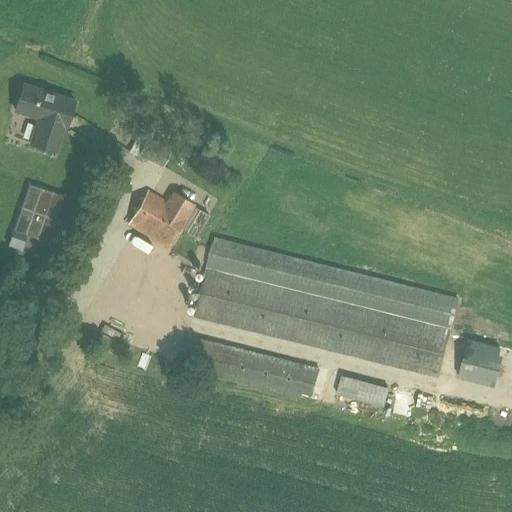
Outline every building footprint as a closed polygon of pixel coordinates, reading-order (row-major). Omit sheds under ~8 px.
[(67,125),(76,99),(24,82),(16,108),(40,116),(32,142),(56,150),(64,124),(67,125)] [(143,143),(139,154),(175,168),(180,157),(143,143)] [(168,201),(149,190),(129,223),(169,247),(195,204),(174,191),(168,201)] [(209,216),(199,210),(186,231),(196,237),(209,216)] [(460,326),(467,296),(308,262),(309,259),(257,248),(253,264),(266,266),(263,279),(298,287),(298,291),(460,326)] [(343,356),(449,377),(459,327),(363,308),(362,317),(359,328),(319,320),(313,346),(344,352),(343,356)] [(495,387),(505,349),(469,339),(459,378),(495,387)] [(394,407),(399,387),(351,376),(346,395),(394,407)] [(124,394),(109,400),(123,429),(138,423),(132,412),(143,407),(148,418),(159,413),(147,384),(135,389),(139,398),(128,403),(124,394)]
